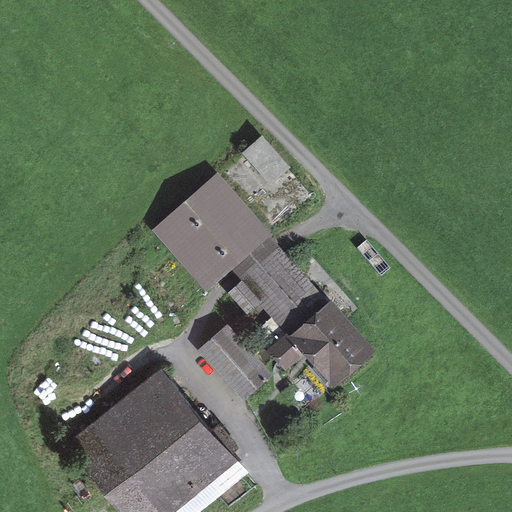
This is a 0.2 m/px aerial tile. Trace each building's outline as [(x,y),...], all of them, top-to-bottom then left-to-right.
[(289,166),(262,136),(242,153),(270,183),(289,166)] [(251,304),(323,384),(362,349),(208,176),(161,217),(200,260),(211,251),(234,276),(223,286),(244,311),(251,304)] [(218,323),(202,336),(245,386),(261,372),(218,323)] [(147,363),(58,439),(120,511),(159,511),(226,455),(147,363)] [(25,379),(57,412),(71,399),(39,365),(25,379)]
